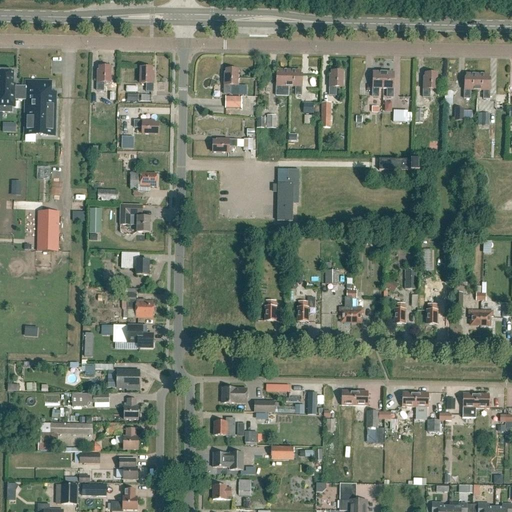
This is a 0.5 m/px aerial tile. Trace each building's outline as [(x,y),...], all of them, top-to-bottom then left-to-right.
[(110,84),(110,68),(99,68),(99,72),(97,72),(97,92),(103,92),(103,84),(110,84)] [(153,93),(153,73),(152,73),(152,69),(141,69),(140,85),(147,85),(147,93),(153,93)] [(25,136),(26,136),(40,136),(54,137),(55,93),(55,95),(50,95),(51,83),(27,83),(26,88),(23,88),(23,87),(19,87),(19,88),(15,88),(15,85),(13,85),(13,72),(0,71),(0,113),(4,113),(5,107),(14,107),(15,101),(18,101),(23,101),(26,101),(25,136)] [(226,74),(225,74),(224,94),(231,94),(231,86),(237,86),(238,71),(226,71),(226,74)] [(289,87),(290,72),(279,72),(278,76),(277,76),(276,95),(276,97),(289,97),(289,96),(289,87)] [(290,72),(289,87),(296,87),(296,96),(302,96),(302,76),(301,76),(301,72),(290,72)] [(343,88),(343,73),(332,73),(332,76),(330,76),(330,96),(336,96),(336,88),(343,88)] [(383,89),(384,74),(373,74),(373,97),(379,97),(379,89),(383,89)] [(384,74),(383,89),(387,89),(387,97),(393,98),(394,74),(384,74)] [(436,90),(437,75),(426,75),(426,78),(424,78),(423,98),(430,98),(430,90),(436,90)] [(477,91),(477,76),(466,76),(466,79),(465,79),(464,99),(470,99),(470,91),(477,91)] [(477,76),(477,91),(484,91),(484,100),(490,100),(490,80),(488,80),(489,76),(477,76)] [(241,110),(241,99),(226,99),(226,109),(241,110)] [(330,129),(330,104),(321,103),(320,129),(330,129)] [(304,104),(303,114),(313,114),(314,104),(304,104)] [(472,121),(472,112),(463,111),(463,109),(457,109),(457,121),(463,121),(472,121)] [(393,122),(406,123),(406,115),(393,114),(393,122)] [(489,127),(489,114),(477,114),(477,127),(489,127)] [(275,129),(275,116),(266,116),(266,129),(275,129)] [(256,129),(264,129),(264,119),(256,119),(256,129)] [(158,136),(158,124),(154,124),(154,123),(134,122),(134,129),(143,129),(142,135),(158,136)] [(122,138),(121,149),(133,149),(134,138),(122,138)] [(257,160),(257,140),(244,140),(244,142),(244,148),(244,151),(251,152),(251,159),(257,160)] [(237,141),(217,141),(217,143),(213,143),(213,154),(228,154),(228,153),(229,148),(237,148),(237,141)] [(419,172),(419,161),(379,160),(379,172),(419,172)] [(51,179),(51,167),(36,167),(36,178),(51,179)] [(287,184),(278,184),(277,221),(277,222),(293,222),(293,205),(299,205),(299,171),(288,170),(287,184)] [(157,188),(157,175),(141,175),(131,174),(130,190),(137,190),(137,186),(141,186),(141,188),(157,188)] [(117,202),(117,191),(97,191),(97,202),(117,202)] [(150,234),(150,218),(142,218),(142,208),(124,208),(123,226),(137,226),(137,233),(150,234)] [(59,213),(43,213),(39,212),(38,252),(42,252),(58,253),(59,213)] [(72,212),(72,222),(84,222),(84,212),(72,212)] [(149,277),(149,262),(139,262),(139,255),(123,254),(122,264),(127,264),(126,269),(137,269),(136,276),(149,277)] [(324,285),(338,285),(338,271),(324,271),(324,285)] [(416,290),(417,272),(406,272),(405,290),(416,290)] [(390,280),(385,288),(391,292),(396,284),(390,280)] [(485,302),(486,295),(479,295),(480,287),(475,287),(475,301),(485,302)] [(351,298),(352,291),(347,291),(347,298),(344,298),(344,308),(339,308),(339,319),(341,319),(341,323),(351,323),(351,308),(351,298)] [(153,319),(154,303),(136,302),(136,294),(126,294),(126,300),(127,300),(126,311),(136,311),(136,319),(153,319)] [(453,309),(462,309),(462,294),(454,294),(453,294),(453,309)] [(298,308),(298,322),(307,322),(307,308),(314,309),(314,298),(307,298),(307,302),(298,302),(298,308)] [(275,308),(275,302),(266,301),(266,307),(265,322),(275,322),(275,308)] [(405,310),(405,304),(395,304),(395,310),(394,324),(405,325),(405,310)] [(437,305),(436,305),(428,305),(428,311),(428,325),(437,325),(437,311),(437,305)] [(351,308),(351,323),(361,324),(361,315),(363,315),(363,309),(351,308)] [(480,326),(481,311),(469,311),(468,317),(471,318),(471,326),(480,326)] [(481,311),(480,326),(490,326),(490,318),(493,318),(493,312),(481,311)] [(142,327),(138,327),(114,326),(113,343),(138,343),(138,348),(153,349),(153,336),(142,335),(142,327)] [(83,351),(83,358),(91,359),(91,351),(83,351)] [(113,372),(113,366),(81,365),(81,372),(85,372),(85,376),(94,376),(94,372),(107,372),(107,389),(117,389),(139,389),(139,372),(117,372),(113,372)] [(246,405),(247,390),(222,389),(222,404),(246,405)] [(355,406),(355,392),(342,392),(342,406),(355,406)] [(355,392),(355,406),(368,407),(368,393),(355,392)] [(416,408),(416,394),(403,393),(403,408),(406,408),(416,408)] [(308,394),(307,416),(316,416),(317,394),(308,394)] [(416,394),(416,408),(422,408),(429,408),(429,394),(416,394)] [(92,404),(109,404),(109,395),(92,395),(92,404)] [(476,419),(476,409),(477,395),(463,395),(463,419),(476,419)] [(477,395),(476,409),(489,410),(490,395),(477,395)] [(72,408),(88,408),(88,396),(72,396),(72,408)] [(447,399),(446,410),(454,411),(455,400),(447,399)] [(136,408),(136,400),(127,400),(127,408),(124,407),(124,421),(139,421),(139,408),(136,408)] [(253,402),(253,414),(274,414),(274,402),(253,402)] [(295,406),(295,416),(304,416),(304,406),(295,406)] [(377,429),(377,412),(366,412),(365,429),(377,429)] [(235,438),(235,419),(226,419),(226,423),(214,422),(214,437),(226,437),(226,438),(235,438)] [(336,433),(336,420),(327,420),(326,433),(336,433)] [(387,434),(398,434),(399,423),(387,422),(387,434)] [(426,435),(439,435),(439,423),(426,423),(426,435)] [(91,436),(92,425),(39,424),(39,427),(34,427),(34,434),(37,434),(37,451),(57,451),(58,436),(91,436)] [(136,438),(136,430),(126,430),(126,438),(115,438),(115,444),(124,444),(123,451),(138,451),(138,438),(136,438)] [(257,446),(257,433),(245,433),(245,443),(245,444),(245,446),(257,446)] [(272,448),(272,460),(293,461),(293,449),(272,448)] [(230,454),(230,455),(226,455),(214,455),(214,469),(226,469),(226,468),(230,469),(230,471),(243,471),(243,454),(230,454)] [(99,465),(99,455),(79,455),(79,465),(99,465)] [(138,481),(138,468),(136,468),(136,460),(120,460),(120,468),(123,468),(123,471),(123,478),(123,481),(138,481)] [(250,497),(251,482),(238,481),(238,497),(250,497)] [(316,484),(316,493),(322,493),(326,489),(326,484),(316,484)] [(77,506),(78,487),(60,486),(59,505),(77,506)] [(106,486),(81,486),(81,497),(105,498),(106,486)] [(231,498),(231,489),(226,489),(226,487),(213,487),(213,501),(226,501),(226,498),(231,498)] [(135,498),(135,490),(125,490),(125,498),(123,498),(123,504),(112,504),(112,511),(123,511),(137,511),(137,498),(135,498)] [(339,511),(349,511),(361,511),(366,511),(367,501),(352,501),(352,495),(340,495),(339,511)]
